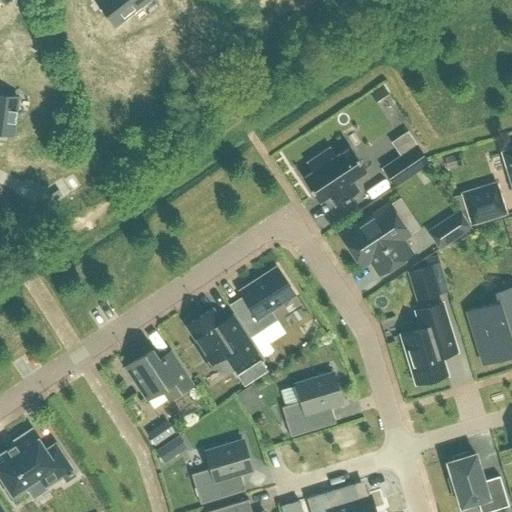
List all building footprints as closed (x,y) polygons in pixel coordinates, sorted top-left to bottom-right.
[(94,0),(115,26),(147,0),(94,0)] [(0,93),(0,133),(13,135),(18,96),(0,93)] [(408,150),(382,167),(394,185),(428,163),(407,131),(399,137),(408,150)] [(306,162),(308,165),(298,171),(319,202),(328,196),(335,206),(358,190),(352,180),(366,171),(349,146),(335,155),(330,147),(306,162)] [(511,148),(501,152),(511,186),(511,148)] [(497,181),(460,192),(470,225),(507,214),(497,181)] [(409,234),(389,204),(342,236),(361,266),(370,260),(379,274),(411,253),(402,239),(409,234)] [(438,238),(444,247),(470,232),(465,222),(438,238)] [(430,266),(408,273),(416,300),(438,294),(430,266)] [(294,294),(276,267),(239,291),(246,301),(233,310),(251,337),(276,320),(270,310),(294,294)] [(467,312),(482,363),(511,354),(511,344),(508,333),(511,331),(511,287),(494,292),(497,302),(467,312)] [(420,328),(400,334),(415,384),(447,374),(441,356),(456,351),(442,303),(415,311),(420,328)] [(220,322),(211,309),(186,325),(197,342),(194,343),(206,361),(209,360),(211,363),(224,354),(233,368),(256,353),(231,315),(220,322)] [(191,384),(170,351),(159,359),(152,349),(125,366),(147,399),(162,389),(169,399),(191,384)] [(260,361),(248,369),(255,379),(267,372),(260,361)] [(342,402),(333,373),(295,384),(300,400),(281,406),(290,436),(335,422),(330,406),(342,402)] [(250,386),(236,395),(243,405),(256,396),(250,386)] [(174,425),(154,442),(171,463),(192,446),(174,425)] [(46,449),(32,427),(12,440),(14,444),(0,453),(0,474),(7,485),(4,487),(11,498),(25,489),(23,486),(40,475),(46,485),(62,475),(66,482),(77,474),(56,442),(46,449)] [(252,470),(243,440),(205,452),(210,468),(191,474),(200,504),(245,490),(240,473),(252,470)] [(480,511),(485,511),(508,505),(499,476),(483,480),(475,453),(469,455),(468,451),(451,456),(453,460),(446,462),(451,476),(447,478),(451,492),(455,491),(460,507),(477,501),(480,511)] [(355,484),(309,498),(313,511),(375,511),(371,495),(359,499),(355,484)] [(251,511),(248,499),(204,511),(251,511)] [(302,511),(299,501),(281,506),(282,511),(302,511)]
